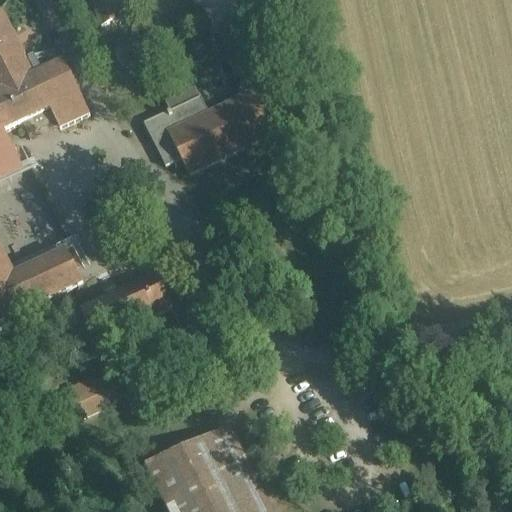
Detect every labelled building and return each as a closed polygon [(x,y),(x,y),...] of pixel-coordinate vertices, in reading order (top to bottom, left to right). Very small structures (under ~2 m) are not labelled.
[(120,21),(111,0),(89,0),(101,29),(120,21)] [(0,77),(25,65),(3,23),(0,24),(0,77)] [(9,288),(0,271),(0,183),(21,173),(4,141),(23,132),(31,147),(59,132),(60,135),(90,120),(64,69),(60,71),(54,60),(38,69),(43,80),(34,84),(25,65),(0,77),(0,342),(9,338),(7,332),(15,328),(22,342),(45,330),(37,316),(84,292),(66,258),(9,288)] [(257,91),(209,116),(195,84),(164,99),(170,112),(146,124),(167,167),(181,161),(189,177),(205,169),(206,170),(208,169),(207,168),(223,160),(224,161),(226,160),(225,159),(241,151),(242,152),(244,151),(243,150),(259,142),(259,143),(261,142),(261,141),(278,132),(257,91)] [(156,284),(140,292),(157,323),(172,316),(156,284)] [(140,292),(82,321),(99,353),(157,323),(140,292)] [(189,317),(175,325),(187,347),(201,340),(189,317)] [(85,394),(73,400),(77,407),(51,420),(61,440),(120,410),(106,383),(85,394)] [(214,439),(145,473),(163,511),(267,511),(228,432),(214,439)]
